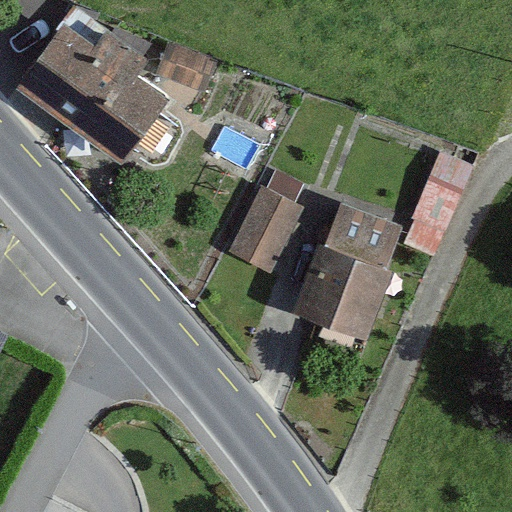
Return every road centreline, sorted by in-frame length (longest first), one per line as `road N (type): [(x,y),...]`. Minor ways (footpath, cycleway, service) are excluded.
road 1 (secondary): [(304,511),(138,310)]
road 2 (residential): [(138,310),(29,511)]
road 3 (secondary): [(138,310),(0,149)]
